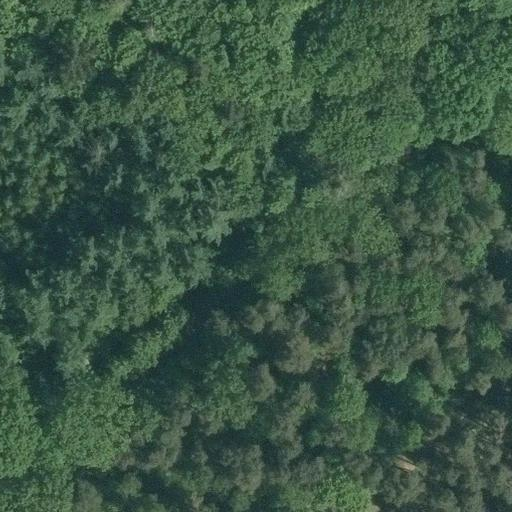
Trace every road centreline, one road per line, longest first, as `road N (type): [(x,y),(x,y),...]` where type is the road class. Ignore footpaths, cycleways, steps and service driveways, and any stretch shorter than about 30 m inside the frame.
road 1 (unclassified): [(0,502),(511,48)]
road 2 (track): [(267,128),(317,79),(428,61),(503,0)]
